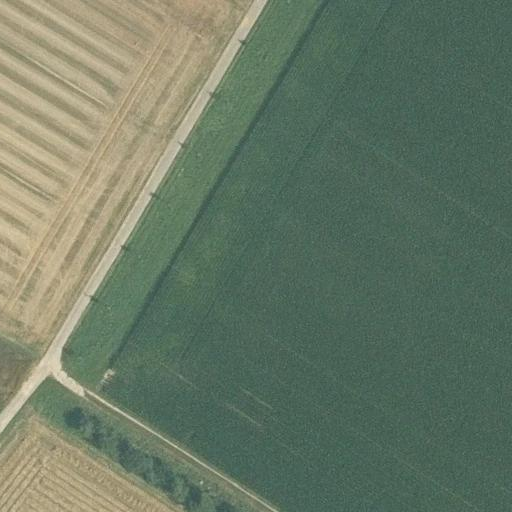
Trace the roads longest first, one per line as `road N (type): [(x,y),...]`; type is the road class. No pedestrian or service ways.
road 1 (track): [(260,0),(46,365)]
road 2 (track): [(46,365),(263,511)]
